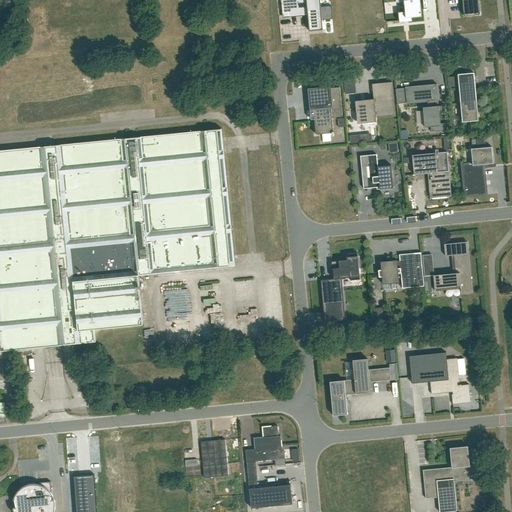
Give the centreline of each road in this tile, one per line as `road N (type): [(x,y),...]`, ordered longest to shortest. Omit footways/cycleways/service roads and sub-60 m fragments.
road 1 (residential): [(295,233),(278,72),(291,57),(511,36)]
road 2 (residential): [(0,433),(309,403)]
road 3 (residential): [(511,213),(295,233)]
road 4 (residential): [(308,440),(511,420)]
road 5 (residential): [(309,403),(295,233)]
